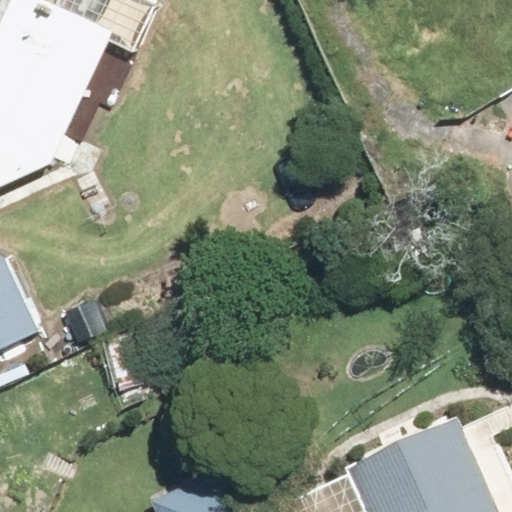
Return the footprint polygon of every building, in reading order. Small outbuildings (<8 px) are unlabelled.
[(46,0),(14,0),(0,34),(0,190),(54,165),(111,26),(46,0)] [(4,262),(0,264),(0,356),(40,338),(4,262)] [(150,326),(108,343),(128,394),(170,377),(150,326)] [(505,511),(465,421),(272,504),(275,511),(505,511)] [(24,444),(0,453),(0,486),(9,506),(44,491),(24,444)] [(256,511),(234,460),(141,500),(146,511),(256,511)]
